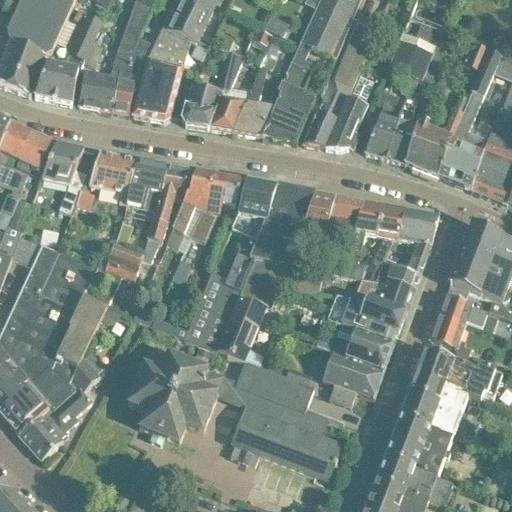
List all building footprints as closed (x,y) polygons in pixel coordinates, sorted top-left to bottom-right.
[(78,0),(23,0),(8,36),(52,57),(78,0)] [(112,0),(81,0),(108,11),(112,0)] [(152,13),(158,0),(137,0),(136,5),(119,52),(131,57),(139,42),(151,13),(152,13)] [(216,5),(206,0),(185,0),(181,7),(168,34),(190,45),(196,48),(216,5)] [(336,63),(362,0),(321,0),(319,6),(311,22),(301,47),(336,63)] [(456,0),(418,0),(399,48),(431,62),(456,0)] [(72,110),(76,90),(79,75),(80,75),(103,27),(88,20),(70,59),(68,59),(66,66),(61,65),(60,70),(48,67),(42,83),(35,102),(72,110)] [(271,23),(266,34),(283,42),(288,31),(271,23)] [(348,102),(349,100),(352,92),(376,37),(357,29),(334,84),(337,94),(326,120),(318,116),(303,150),(325,153),(348,102)] [(170,123),(174,103),(190,45),(168,34),(163,31),(154,49),(148,61),(147,67),(132,121),(164,126),(170,123)] [(44,60),(52,57),(8,36),(0,34),(0,90),(30,101),(44,60)] [(230,93),(245,60),(251,46),(233,39),(226,55),(217,95),(224,95),(227,96),(230,93)] [(129,120),(132,100),(134,87),(137,87),(142,66),(147,67),(148,61),(154,49),(139,42),(131,57),(135,58),(125,84),(119,83),(112,117),(129,120)] [(479,77),(489,55),(472,47),(463,70),(479,77)] [(421,86),(431,62),(399,48),(388,72),(412,82),(421,86)] [(135,58),(131,57),(119,52),(110,81),(85,77),(82,92),(78,111),(112,117),(119,83),(125,84),(135,58)] [(470,194),(482,158),(479,156),(484,143),(468,136),(475,121),(488,91),(494,76),(501,61),(489,55),(479,77),(463,117),(451,145),(449,144),(445,155),(443,154),(442,158),(446,160),(438,180),(437,182),(470,194)] [(305,73),(308,66),(295,60),(278,97),(271,112),(262,143),(296,148),(314,103),(302,97),(311,76),(305,73)] [(262,143),(271,112),(258,109),(260,97),(265,77),(259,74),(251,95),(245,107),(233,138),(262,143)] [(209,134),(221,102),(224,95),(217,95),(191,90),(182,124),(186,130),(209,134)] [(507,209),(511,196),(511,91),(503,114),(500,113),(482,158),(470,194),(507,209)] [(387,164),(402,109),(405,102),(406,97),(395,95),(394,100),(386,98),(380,121),(372,139),(370,138),(365,158),(387,164)] [(233,138),(245,107),(221,102),(209,134),(233,138)] [(366,109),(348,102),(325,153),(340,156),(348,153),(352,154),(356,145),(358,139),(354,138),(366,109)] [(405,169),(416,131),(409,129),(412,117),(415,106),(405,102),(402,109),(387,164),(405,169)] [(451,145),(463,117),(454,113),(445,134),(446,135),(444,139),(417,128),(416,131),(405,169),(437,182),(438,180),(446,160),(442,158),(443,154),(445,155),(449,144),(451,145)] [(0,152),(10,128),(0,123),(0,152)] [(18,164),(30,137),(10,128),(0,152),(0,166),(4,168),(8,159),(18,164)] [(40,174),(51,146),(30,137),(18,164),(15,170),(28,176),(31,170),(40,174)] [(76,173),(84,154),(56,148),(49,167),(41,183),(70,190),(76,175),(76,173)] [(129,197),(139,165),(99,157),(88,189),(122,196),(120,206),(127,208),(129,197)] [(156,216),(168,171),(139,165),(129,197),(127,208),(127,209),(156,216)] [(4,168),(0,166),(0,187),(21,196),(28,179),(4,168)] [(175,203),(184,205),(187,199),(189,200),(195,176),(168,171),(156,216),(147,246),(146,249),(144,259),(143,264),(151,268),(160,246),(161,248),(163,248),(175,203)] [(86,179),(76,175),(70,190),(60,215),(71,219),(75,209),(80,195),(86,179)] [(208,204),(215,179),(195,176),(189,200),(187,199),(184,205),(166,249),(178,254),(194,213),(203,216),(208,204)] [(237,204),(242,185),(215,179),(208,204),(203,216),(198,227),(196,226),(190,241),(195,243),(204,248),(222,209),(235,211),(237,204)] [(33,192),(29,190),(21,210),(30,214),(41,185),(36,184),(33,192)] [(276,191),(247,185),(238,220),(232,234),(251,241),(249,245),(255,248),(257,243),(258,244),(262,236),(264,231),(266,226),(276,191)] [(314,199),(276,191),(266,226),(264,231),(262,236),(258,244),(257,243),(255,248),(249,245),(245,255),(239,253),(226,284),(213,315),(231,322),(238,306),(245,286),(279,293),(318,300),(322,278),(314,276),(302,274),(288,272),(302,238),(314,199)] [(80,195),(75,209),(89,213),(94,199),(80,195)] [(8,197),(0,215),(11,220),(19,202),(8,197)] [(325,242),(335,202),(314,199),(302,238),(325,242)] [(354,238),(363,208),(335,202),(325,242),(318,261),(333,264),(337,245),(348,248),(351,237),(354,238)] [(375,241),(383,212),(363,208),(354,238),(345,270),(343,281),(358,283),(363,270),(359,268),(364,239),(375,241)] [(395,245),(405,216),(383,212),(375,241),(383,243),(372,265),(374,266),(367,285),(375,286),(379,275),(381,269),(392,245),(395,245)] [(438,222),(405,216),(395,245),(407,248),(406,252),(415,254),(413,259),(412,263),(425,268),(431,251),(438,222)] [(122,226),(114,248),(126,253),(134,231),(122,226)] [(511,246),(473,229),(464,252),(511,268),(511,246)] [(0,258),(12,263),(20,241),(19,241),(21,236),(7,230),(0,247),(0,258)] [(100,326),(107,311),(121,282),(111,278),(104,293),(102,292),(96,306),(91,304),(94,298),(88,295),(98,273),(56,256),(20,241),(12,263),(32,272),(0,341),(0,418),(19,440),(51,412),(54,415),(77,395),(73,391),(77,388),(72,382),(83,362),(100,326)] [(135,287),(143,264),(144,259),(126,253),(114,248),(105,276),(111,278),(121,282),(135,287)] [(507,292),(511,279),(511,268),(464,252),(450,290),(467,296),(495,307),(492,317),(511,324),(501,309),(507,292)] [(415,294),(425,268),(412,263),(410,269),(405,267),(401,275),(392,271),(389,279),(379,275),(375,286),(386,287),(387,284),(415,294)] [(181,287),(190,269),(180,264),(178,266),(173,284),(181,287)] [(343,281),(345,270),(318,265),(314,276),(322,278),(331,280),(343,281)] [(152,332),(217,357),(231,322),(213,315),(226,284),(212,278),(189,335),(156,323),(152,332)] [(379,307),(406,317),(415,294),(387,284),(386,287),(375,286),(367,285),(361,284),(356,299),(347,296),(344,304),(346,304),(365,309),(367,304),(378,308),(379,307)] [(245,286),(238,306),(267,312),(266,314),(272,316),(279,293),(245,286)] [(472,309),(463,306),(467,296),(450,290),(447,301),(446,300),(441,315),(451,319),(449,325),(465,330),(466,328),(481,333),(481,332),(489,335),(493,323),(470,314),(472,309)] [(346,304),(337,328),(375,342),(394,349),(406,317),(379,307),(378,308),(367,304),(365,309),(346,304)] [(231,322),(217,357),(244,368),(266,314),(267,312),(238,306),(231,322)] [(107,311),(100,326),(108,329),(118,326),(121,318),(107,311)] [(458,347),(465,330),(449,325),(451,319),(441,315),(430,345),(449,352),(455,355),(468,360),(471,352),(458,347)] [(138,316),(134,325),(152,332),(156,323),(138,316)] [(329,350),(327,356),(333,358),(384,377),(394,349),(375,342),(375,344),(336,329),(329,350)] [(464,366),(448,358),(429,351),(427,357),(426,356),(410,398),(436,409),(444,390),(467,399),(467,401),(480,406),(483,399),(492,402),(501,379),(477,370),(475,375),(463,370),(464,366)] [(203,438),(210,419),(218,399),(218,398),(217,397),(224,381),(208,375),(208,374),(168,358),(167,359),(151,353),(145,369),(144,369),(128,409),(146,416),(139,433),(153,439),(151,445),(162,449),(164,443),(179,449),(186,431),(203,438)] [(374,405),(384,377),(333,358),(317,399),(332,405),(351,412),(355,398),(374,405)] [(83,397),(100,382),(83,362),(72,382),(77,388),(73,391),(77,395),(54,415),(51,412),(19,440),(42,466),(57,452),(63,447),(61,444),(66,439),(67,440),(68,439),(65,436),(78,424),(75,421),(91,407),(83,397)] [(239,388),(224,381),(217,397),(218,398),(218,399),(246,410),(231,449),(235,450),(230,462),(238,465),(238,466),(247,469),(247,468),(255,471),(259,460),(329,487),(343,450),(321,442),(328,423),(343,429),(344,428),(308,414),(316,394),(298,387),(287,383),(247,367),(239,388)] [(290,374),(287,383),(298,387),(301,378),(290,374)] [(452,441),(467,401),(467,399),(444,390),(436,409),(410,398),(401,423),(452,441)] [(436,482),(437,480),(452,441),(401,423),(386,463),(436,482)] [(436,482),(386,463),(377,486),(428,506),(427,506),(442,511),(443,511),(453,486),(437,480),(436,482)] [(0,511),(27,511),(0,482),(0,511)] [(425,511),(427,506),(428,506),(377,486),(367,511),(425,511)]
